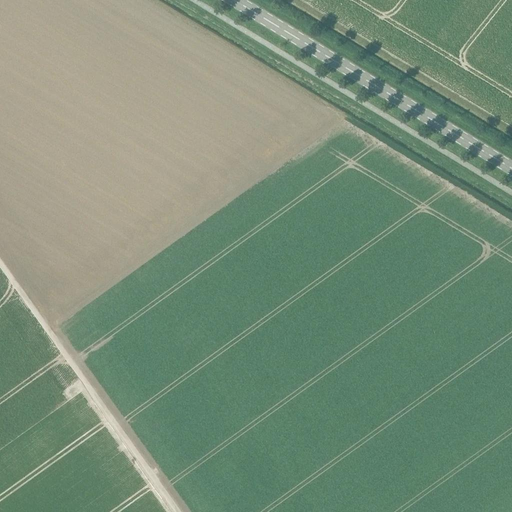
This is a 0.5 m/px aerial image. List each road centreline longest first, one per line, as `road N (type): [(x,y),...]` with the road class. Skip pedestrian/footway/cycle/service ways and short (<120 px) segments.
road 1 (secondary): [(232,0),(511,167)]
road 2 (track): [(0,264),(177,511)]
